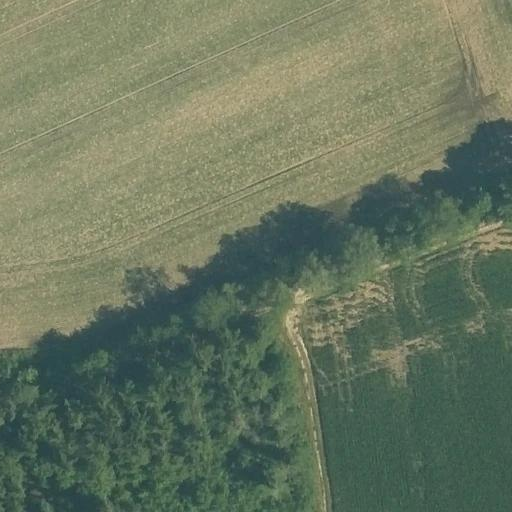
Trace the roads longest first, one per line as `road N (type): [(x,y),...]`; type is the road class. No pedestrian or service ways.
road 1 (track): [(0,458),(242,341),(277,292),(511,203)]
road 2 (track): [(242,341),(321,511)]
